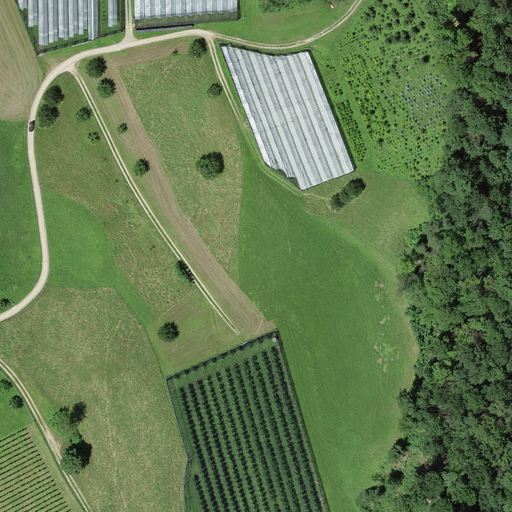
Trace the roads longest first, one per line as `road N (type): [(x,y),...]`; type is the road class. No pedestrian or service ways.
road 1 (track): [(0,320),(44,281),(31,139),(36,104),(57,73),(92,54),(189,34),(261,48),(296,45),(329,31),(362,0)]
road 2 (track): [(68,65),(140,201),(243,336)]
road 3 (track): [(0,364),(18,381),(90,511)]
